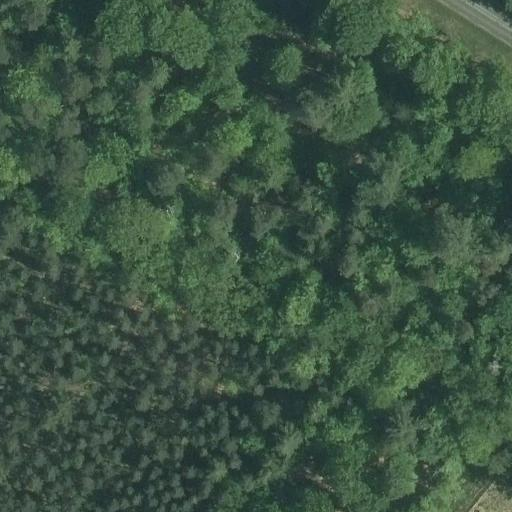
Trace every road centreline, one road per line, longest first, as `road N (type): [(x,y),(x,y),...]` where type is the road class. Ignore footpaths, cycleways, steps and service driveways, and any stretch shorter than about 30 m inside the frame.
road 1 (track): [(511,412),(0,148)]
road 2 (track): [(256,511),(296,469),(410,391)]
